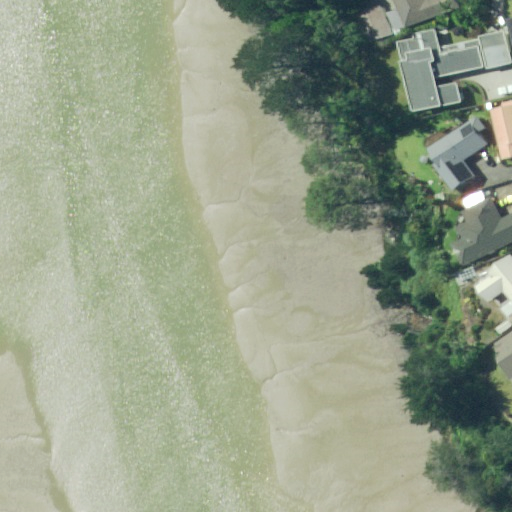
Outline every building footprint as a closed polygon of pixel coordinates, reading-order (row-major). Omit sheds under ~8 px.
[(462,0),(403,0),(407,9),(397,13),(404,30),(408,29),(414,27),(465,6),(462,0)] [(383,43),(403,35),(395,14),(392,7),(372,15),(383,43)] [(464,38),(467,36),(468,32),(466,29),(462,29),(459,31),(458,34),(460,37),(464,38)] [(465,84),(460,85),(447,88),(445,78),(489,68),(484,47),(465,51),(465,50),(456,52),(456,53),(449,55),(443,32),(424,36),(425,40),(409,43),(414,62),(415,63),(426,113),(470,103),(465,84)] [(492,69),(511,64),(511,45),(509,33),(506,33),(485,38),(492,69)] [(501,96),(509,94),(507,87),(499,89),(501,96)] [(511,102),(508,104),(509,108),(508,108),(496,111),(507,160),(511,158),(511,102)] [(471,160),(493,144),(484,133),(491,128),(482,117),(472,124),(438,149),(446,161),(447,162),(443,166),(460,189),(462,191),(472,184),(482,176),(471,160)] [(511,191),(511,181),(499,188),(503,196),(511,191)] [(450,192),(444,194),(445,200),(452,198),(450,192)] [(511,214),(507,217),(496,196),(469,210),(475,221),(467,226),(473,237),(462,243),(473,264),(511,243),(511,214)] [(511,257),(495,270),(498,275),(486,284),(498,300),(499,299),(511,290),(511,291),(511,304),(508,307),(511,312),(511,321),(511,322),(506,326),(504,328),(507,332),(511,328),(511,257)] [(475,267),(460,275),(465,285),(473,281),(472,280),(480,276),(485,274),(481,265),(475,267)]
